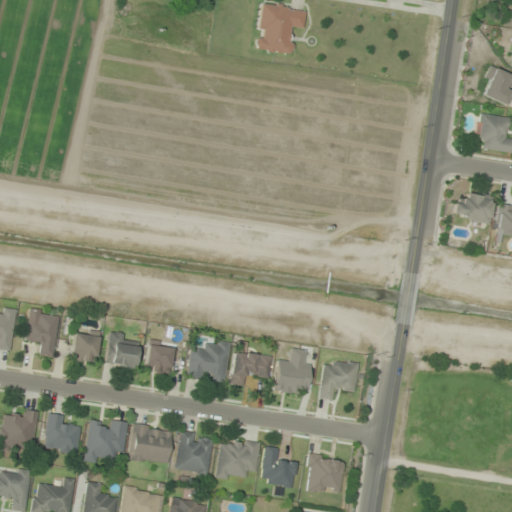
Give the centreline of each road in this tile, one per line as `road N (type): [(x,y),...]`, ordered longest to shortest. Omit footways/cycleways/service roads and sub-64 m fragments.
road 1 (tertiary): [(372,511),(457,0)]
road 2 (residential): [(0,377),(384,436)]
